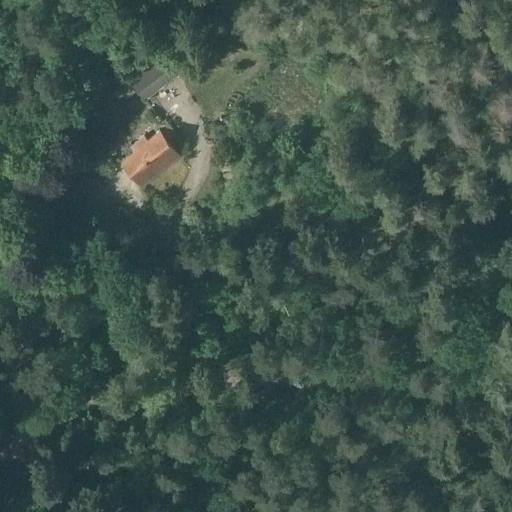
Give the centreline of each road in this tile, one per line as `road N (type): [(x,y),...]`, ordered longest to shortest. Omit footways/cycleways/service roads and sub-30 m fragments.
road 1 (track): [(511,358),(168,379)]
road 2 (track): [(168,379),(175,326),(203,248),(192,183)]
road 3 (track): [(168,379),(63,391),(3,428)]
road 4 (track): [(3,428),(97,511)]
